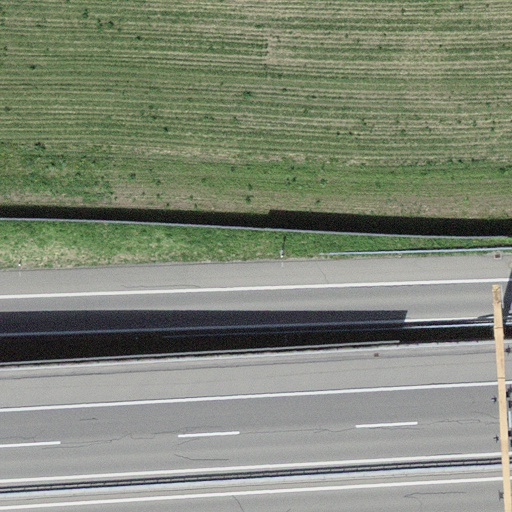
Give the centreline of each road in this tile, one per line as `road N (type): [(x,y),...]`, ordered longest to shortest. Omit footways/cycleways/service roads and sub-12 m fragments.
road 1 (motorway): [(511,415),(0,445)]
road 2 (motorway): [(511,298),(0,316)]
